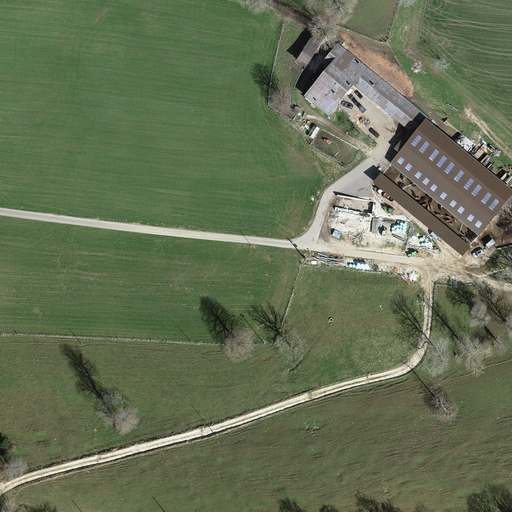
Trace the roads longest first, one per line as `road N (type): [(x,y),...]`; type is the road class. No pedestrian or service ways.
road 1 (track): [(511,286),(430,266),(424,345),(401,370),(0,491)]
road 2 (track): [(430,266),(0,214)]
